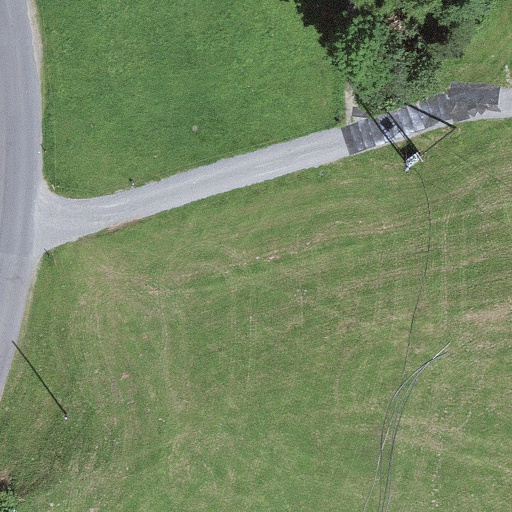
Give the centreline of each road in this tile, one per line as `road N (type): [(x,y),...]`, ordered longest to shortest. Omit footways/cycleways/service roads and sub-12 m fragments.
road 1 (track): [(6,230),(103,211),(449,110),(511,103)]
road 2 (tertiary): [(0,0),(12,154),(0,272)]
